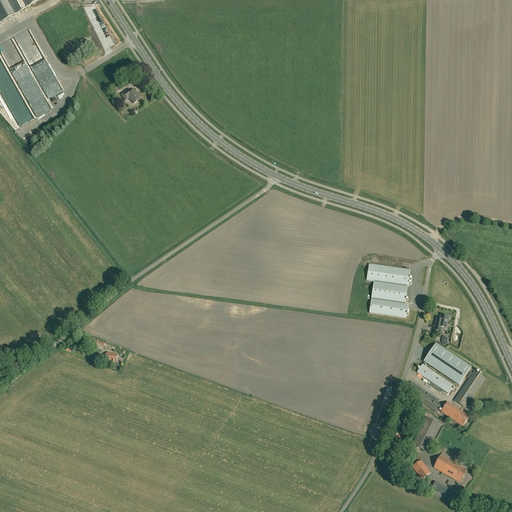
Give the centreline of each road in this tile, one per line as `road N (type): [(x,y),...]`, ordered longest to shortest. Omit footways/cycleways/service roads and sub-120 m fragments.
road 1 (unclassified): [(0,391),(130,280),(264,190),(274,175)]
road 2 (residential): [(435,255),(378,448),(341,511)]
road 3 (secondary): [(274,175),(192,117),(108,0)]
road 4 (secondary): [(441,249),(386,214),(274,175)]
road 5 (secondary): [(511,363),(479,295),(441,249)]
